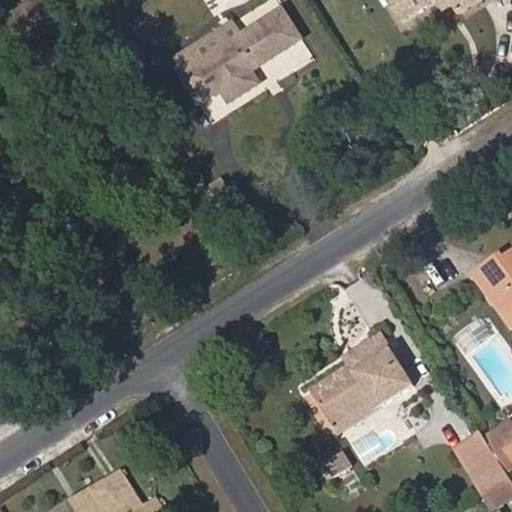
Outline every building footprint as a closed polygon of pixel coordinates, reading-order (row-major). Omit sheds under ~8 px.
[(454,4),(458,11),(476,0),(389,0),(403,22),(437,1),(443,10),(454,4)] [(230,104),(259,85),(251,71),(301,40),(282,10),(201,60),(193,50),(173,62),(201,104),(222,91),(230,104)] [(217,220),(238,207),(223,181),(200,194),(217,220)] [(511,251),(504,257),(501,253),(472,274),(494,305),(501,300),(511,315),(511,251)] [(494,305),(511,330),(511,315),(501,300),(494,305)] [(349,369),(313,393),(330,421),(369,397),(378,411),(415,388),(382,336),(353,356),(357,363),(349,369)] [(353,356),(343,361),(349,369),(357,363),(353,356)] [(330,421),(339,436),(378,411),(369,397),(330,421)] [(511,446),(511,430),(506,421),(484,437),(497,457),(509,449),(511,446)] [(511,478),(508,474),(497,457),(484,437),(483,434),(458,449),(485,494),(490,490),(511,478)] [(508,474),(511,471),(511,453),(509,449),(497,457),(508,474)] [(350,469),(352,468),(344,453),(342,455),(350,469)] [(320,468),(329,482),(350,469),(342,455),(320,468)] [(145,511),(142,506),(121,475),(105,485),(108,490),(71,511),(145,511)] [(503,511),(511,505),(511,479),(511,478),(490,490),(503,511)] [(63,511),(71,511),(108,490),(105,485),(63,511)] [(145,511),(157,511),(150,501),(142,506),(145,511)]
